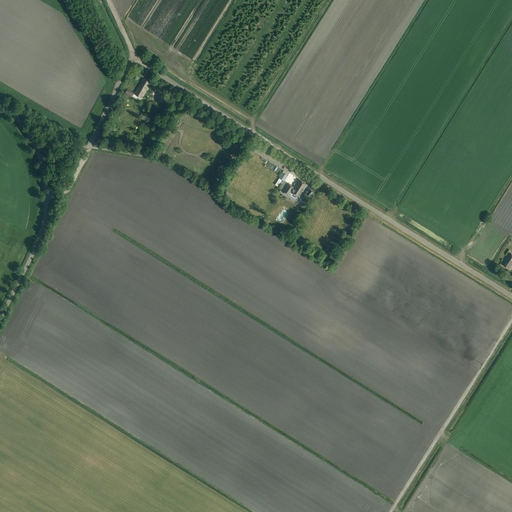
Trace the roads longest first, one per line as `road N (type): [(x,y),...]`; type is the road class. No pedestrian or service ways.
road 1 (unclassified): [(511,297),(184,91)]
road 2 (unclassified): [(0,318),(40,233),(46,192),(28,134),(0,102)]
road 3 (track): [(390,511),(511,319)]
road 4 (track): [(184,91),(132,60),(71,185),(46,192)]
road 5 (track): [(253,119),(327,0)]
